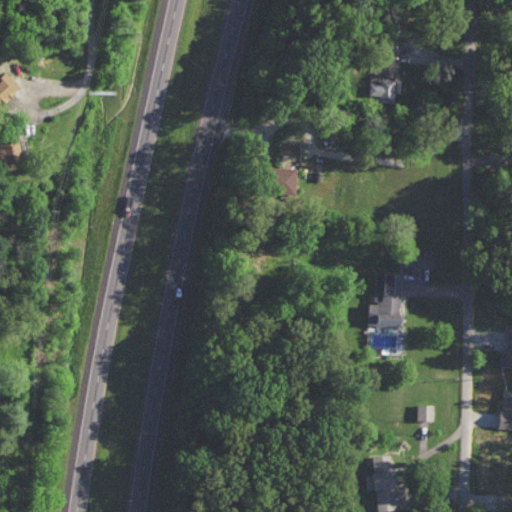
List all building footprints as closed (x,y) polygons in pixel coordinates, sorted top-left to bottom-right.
[(392,55),(376,54),(375,75),(391,76),(392,55)] [(0,99),(15,84),(0,70),(0,99)] [(364,83),(364,100),(390,101),(391,79),(376,78),(375,84),(364,83)] [(253,191),(292,192),(292,167),(254,166),(253,191)] [(427,249),(396,248),(396,266),(427,267),(427,249)] [(362,326),(395,327),(397,272),(370,271),(369,303),(362,303),(362,326)] [(497,366),(511,366),(511,337),(511,338),(511,325),(498,325),(497,366)] [(412,419),(430,420),(431,404),(412,404),(412,419)] [(366,455),(367,472),(359,473),(361,490),(370,489),(372,511),(391,509),(385,454),(366,455)]
